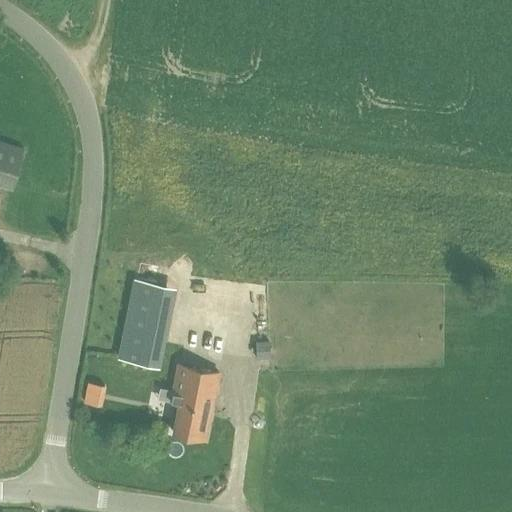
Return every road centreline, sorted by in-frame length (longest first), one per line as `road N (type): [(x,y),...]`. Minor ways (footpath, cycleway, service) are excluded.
road 1 (tertiary): [(46,494),(88,213),(90,142),(61,65),(0,7)]
road 2 (tertiary): [(189,511),(46,494)]
